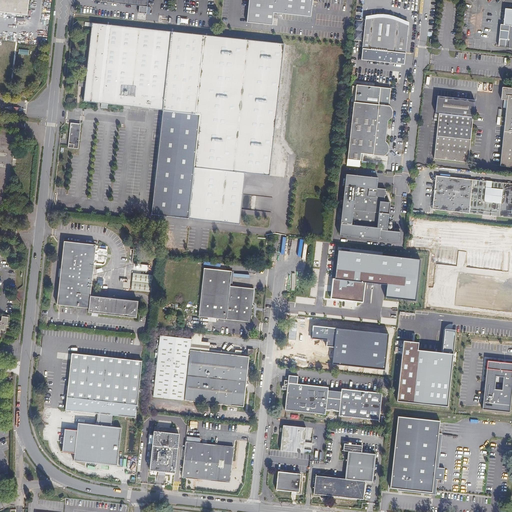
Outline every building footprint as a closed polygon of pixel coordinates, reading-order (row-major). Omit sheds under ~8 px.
[(26,0),(0,0),(0,10),(25,13),(26,0)] [(147,0),(100,0),(100,2),(139,6),(138,13),(146,14),(147,0)] [(311,17),(312,0),(248,0),(246,22),(272,25),(273,13),(311,17)] [(511,8),(507,8),(505,24),(502,24),(502,30),(510,31),(509,39),(508,48),(511,48),(511,8)] [(366,19),(365,25),(361,59),(403,63),(408,25),(405,22),(402,21),(399,19),(396,18),(392,17),(389,16),(384,15),(379,16),(374,16),(370,18),(366,19)] [(204,36),(92,23),(85,82),(85,88),(83,101),(161,110),(195,114),(204,36)] [(284,45),(204,36),(195,114),(198,114),(193,166),(245,172),(269,175),(284,45)] [(511,87),(502,87),(501,99),(507,99),(505,117),(500,117),(499,125),(503,126),(499,165),(511,166),(511,87)] [(474,99),(436,94),(434,111),(438,112),(433,157),(467,161),(474,99)] [(363,152),(382,154),(384,154),(386,153),(388,151),(388,148),(388,144),(387,142),(385,140),(386,134),(387,126),(388,119),(391,116),(392,114),(393,111),(393,109),(391,107),(390,105),(387,104),(378,103),(372,102),(353,100),(348,158),(360,159),(361,152),(363,152)] [(195,114),(161,110),(150,214),(187,218),(193,166),(198,114),(195,114)] [(80,125),(70,123),(67,148),(77,149),(80,125)] [(295,176),(309,176),(310,158),(296,158),(295,176)] [(193,166),(187,218),(241,223),(245,172),(193,166)] [(378,176),(346,173),(339,235),(399,241),(400,230),(387,230),(388,201),(383,201),(383,195),(385,195),(385,190),(384,190),(384,188),(376,187),(378,176)] [(511,183),(436,175),(432,209),(511,217),(511,183)] [(95,245),(63,242),(56,305),(88,308),(87,313),(135,318),(137,302),(90,297),(95,245)] [(420,260),(338,251),(335,278),(332,278),(330,298),(362,302),(364,282),(387,284),(385,297),(415,300),(420,260)] [(153,267),(134,265),(133,273),(152,274),(153,267)] [(231,272),(203,269),(198,317),(249,322),(253,289),(229,287),(229,284),(231,272)] [(152,277),(133,275),(132,281),(151,283),(152,277)] [(151,286),(131,284),(131,290),(150,292),(151,286)] [(9,316),(1,316),(2,319),(1,320),(0,319),(0,340),(1,340),(1,336),(2,335),(2,332),(6,332),(6,325),(8,325),(9,316)] [(389,333),(313,326),(312,338),(327,339),(326,346),(333,347),(332,365),(385,370),(389,333)] [(198,332),(192,331),(191,339),(189,350),(205,352),(206,343),(197,342),(198,332)] [(191,339),(160,335),(158,350),(155,350),(155,355),(157,356),(152,397),(242,407),(247,357),(205,352),(189,350),(191,339)] [(418,343),(403,341),(396,401),(446,407),(452,354),(417,350),(418,343)] [(70,360),(65,410),(99,414),(111,415),(135,418),(141,361),(71,354),(70,360)] [(484,361),(480,403),(507,406),(511,364),(484,361)] [(381,393),(340,389),(339,399),(326,397),(327,387),(296,384),(297,377),(288,376),(287,381),(283,380),(282,390),(286,390),(284,410),(324,414),(325,410),(338,411),(337,416),(378,420),(381,393)] [(111,415),(99,414),(98,425),(110,426),(111,415)] [(397,417),(389,489),(400,490),(431,494),(439,422),(397,417)] [(98,425),(77,423),(76,430),(63,429),(61,452),(73,453),(72,460),(115,465),(120,428),(110,426),(98,425)] [(305,428),(283,425),(282,428),(282,432),(280,450),(285,451),(288,451),(303,453),(304,442),(305,428)] [(179,442),(179,434),(153,431),(149,470),(158,471),(166,472),(175,473),(178,445),(179,442)] [(233,447),(185,442),(185,443),(184,445),(181,477),(229,482),(233,447)] [(361,446),(343,444),(342,451),(347,451),(344,479),(315,475),(313,494),(322,495),(326,495),(362,499),(364,481),(371,482),(374,454),(360,453),(361,446)] [(295,475),(279,473),(278,482),(278,491),(290,493),(293,493),(296,493),(297,493),(300,493),(301,476),(299,475),(295,475)]
